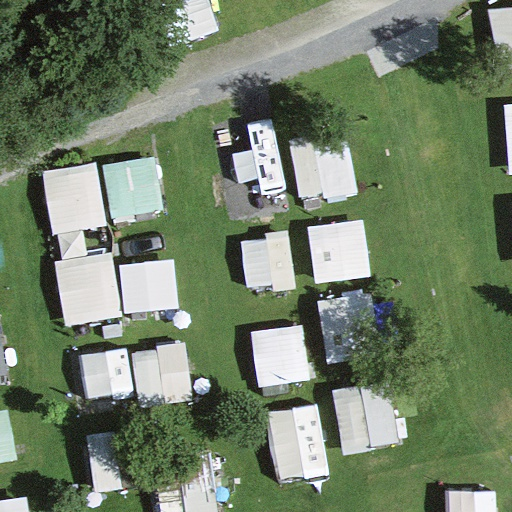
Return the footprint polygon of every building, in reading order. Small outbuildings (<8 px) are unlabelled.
[(501,71),(511,70),(511,9),(499,10),(501,71)] [(239,212),(288,203),(279,152),(230,160),(239,212)] [(334,194),(333,155),(301,156),(302,195),(334,194)] [(163,157),(108,162),(114,220),(169,215),(163,157)] [(46,170),(56,233),(113,224),(103,161),(46,170)] [(369,220),(314,225),(320,282),(374,277),(369,220)] [(66,255),(117,253),(116,231),(65,233),(66,255)] [(62,263),(69,323),(126,317),(119,256),(62,263)]
